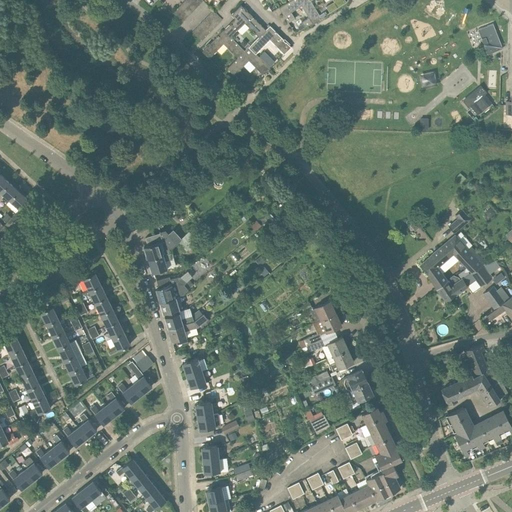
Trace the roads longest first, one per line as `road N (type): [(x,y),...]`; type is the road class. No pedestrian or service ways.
road 1 (residential): [(415,359),(394,294),(363,240),(299,164),(236,111)]
road 2 (unclassified): [(180,417),(117,219)]
road 3 (residential): [(37,511),(143,429),(180,417)]
road 4 (unclassified): [(236,111),(124,0)]
road 5 (residential): [(0,301),(117,219)]
road 6 (residential): [(452,490),(415,359)]
road 7 (residential): [(99,193),(0,275)]
road 8 (residential): [(99,193),(0,123)]
